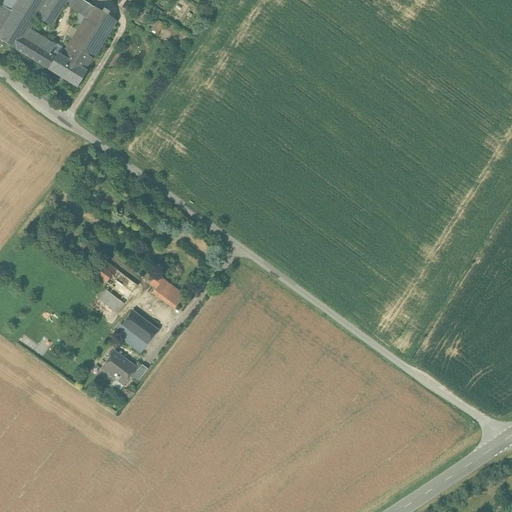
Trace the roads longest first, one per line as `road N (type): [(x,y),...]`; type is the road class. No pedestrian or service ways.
road 1 (unclassified): [(0,72),(509,436)]
road 2 (secondary): [(394,511),(509,436)]
